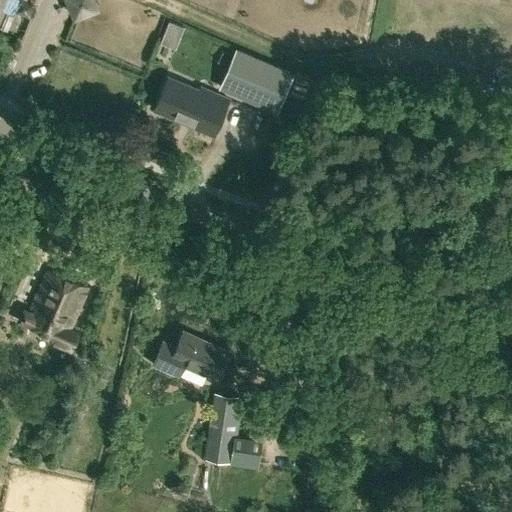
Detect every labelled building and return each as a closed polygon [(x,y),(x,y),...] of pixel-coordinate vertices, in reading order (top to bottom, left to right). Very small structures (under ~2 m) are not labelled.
[(218,90),(276,115),(294,76),(235,51),(218,90)] [(154,109),(214,134),(229,98),(202,86),(200,89),(168,75),(154,109)] [(70,350),(77,333),(68,329),(86,288),(46,271),(28,313),(22,311),(18,322),(56,338),(54,342),(70,350)] [(184,332),(176,349),(163,343),(153,365),(180,376),(185,365),(219,380),(231,353),(184,332)] [(24,354),(11,347),(5,360),(16,366),(24,354)] [(212,393),(203,456),(229,464),(242,397),(212,393)]
